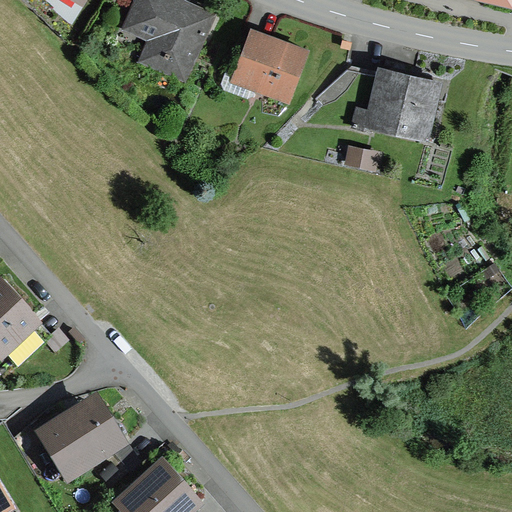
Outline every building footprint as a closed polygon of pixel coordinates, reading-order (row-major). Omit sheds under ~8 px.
[(141,0),(131,25),(160,38),(154,52),(166,57),(163,64),(181,72),(206,16),(167,0),(141,0)] [(264,93),(269,90),(289,97),(303,57),(249,37),(234,76),(252,83),(254,89),(264,93)] [(383,72),(374,111),(357,107),(353,126),(370,130),(372,121),(423,133),(434,84),(383,72)] [(351,147),(348,162),(371,167),(374,151),(351,147)] [(33,326),(0,289),(0,352),(1,354),(33,326)] [(121,446),(107,423),(100,427),(88,407),(42,435),(68,478),(121,446)] [(190,511),(195,509),(177,489),(173,493),(157,475),(125,503),(132,511),(190,511)]
